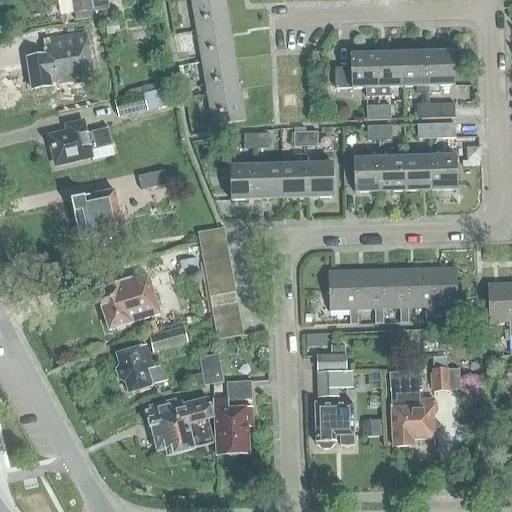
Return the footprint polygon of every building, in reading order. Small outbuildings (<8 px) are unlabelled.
[(56,0),(60,17),(74,14),(75,22),(91,19),(90,12),(93,11),(90,0),(56,0)] [(197,0),(190,1),(196,33),(228,27),(223,0),(197,0)] [(196,33),(201,65),(233,59),(228,27),(196,33)] [(93,84),(86,35),(42,42),(44,54),(36,56),(37,59),(26,60),(30,91),(50,88),(50,86),(56,85),(57,87),(59,89),(67,88),(71,83),(73,83),(73,87),(93,84)] [(426,54),(427,89),(427,94),(440,94),(440,89),(453,88),(452,53),(426,54)] [(401,54),(376,55),(377,98),(389,98),(389,90),(402,90),(401,54)] [(427,96),(427,94),(427,89),(426,54),(401,54),(402,90),(415,89),(415,96),(427,96)] [(365,98),(377,98),(376,55),(350,55),(350,69),(334,69),(335,90),(351,90),(351,91),(365,90),(365,98)] [(201,65),(207,96),(239,91),(233,59),(201,65)] [(118,120),(134,116),(148,113),(172,107),(168,90),(143,95),(114,102),(118,120)] [(239,91),(207,96),(212,128),(244,122),(239,91)] [(428,121),(427,106),(416,107),(416,121),(428,121)] [(427,106),(428,121),(453,120),(453,106),(427,106)] [(389,107),(377,108),(378,122),(389,121),(389,107)] [(378,122),(377,108),(366,108),(366,122),(378,122)] [(85,137),(82,124),(66,128),(67,134),(48,139),(55,168),(91,159),(90,154),(112,148),(108,131),(85,137)] [(428,127),(428,141),(454,140),(453,126),(428,127)] [(417,141),(428,141),(428,127),(416,127),(417,141)] [(378,129),(378,142),(390,142),(390,128),(378,129)] [(367,143),(378,142),(378,129),(366,129),(367,143)] [(304,135),(305,149),(317,149),(316,134),(304,135)] [(305,149),(304,135),(293,135),(293,149),(305,149)] [(255,150),(255,136),(243,136),(243,151),(255,150)] [(255,136),(255,150),(267,150),(266,136),(255,136)] [(354,195),(379,195),(378,152),(367,152),(366,161),(353,161),(354,195)] [(379,195),(405,194),(404,159),(390,160),(390,152),(378,152),(379,195)] [(280,166),(281,201),(307,201),(305,165),(306,165),(305,155),(294,155),(294,166),(280,166)] [(454,158),(429,159),(430,193),(455,193),(454,158)] [(430,193),(429,159),(404,159),(405,194),(430,193)] [(305,165),(307,201),(332,200),(331,165),(306,165),(305,165)] [(256,202),(281,201),(280,166),(256,167),(256,202)] [(256,202),(256,167),(229,168),(230,203),(256,202)] [(167,190),(165,176),(139,180),(141,193),(167,190)] [(122,233),(114,193),(70,202),(75,226),(77,225),(81,243),(93,240),(94,248),(97,249),(105,248),(108,243),(107,236),(122,233)] [(197,235),(199,246),(225,241),(223,230),(197,235)] [(199,246),(201,256),(226,251),(225,241),(199,246)] [(203,267),(228,262),(226,251),(201,256),(203,267)] [(230,273),(228,262),(203,267),(205,278),(230,273)] [(430,309),(432,309),(449,309),(450,324),(458,324),(458,307),(456,307),(455,270),(429,271),(430,309)] [(404,271),(379,272),(380,311),(382,311),(399,310),(400,325),(408,325),(407,310),(405,310),(404,271)] [(429,271),(404,271),(405,310),(407,310),(424,310),(424,325),(433,325),(432,309),(430,309),(429,271)] [(355,312),(357,312),(374,311),(374,326),(383,326),(382,311),(380,311),(379,272),(354,273),(355,312)] [(232,283),(230,273),(205,278),(207,288),(232,283)] [(355,312),(354,273),(329,274),(330,312),(349,312),(349,327),(357,327),(357,312),(355,312)] [(160,315),(148,277),(131,282),(131,280),(110,287),(110,289),(96,293),(108,331),(160,315)] [(234,294),(232,283),(207,288),(209,299),(234,294)] [(511,285),(488,287),(488,326),(509,325),(509,339),(511,338),(511,285)] [(211,309),(236,305),(234,294),(209,299),(211,309)] [(238,315),(236,305),(211,309),(213,319),(238,315)] [(240,326),(238,315),(213,319),(215,331),(240,326)] [(242,337),(240,326),(215,331),(217,342),(242,337)] [(187,346),(183,330),(149,339),(153,355),(187,346)] [(345,372),(344,346),(330,346),(330,357),(316,357),(316,373),(345,372)] [(162,367),(153,370),(146,347),(116,356),(119,366),(116,373),(118,381),(126,385),(129,395),(167,383),(162,367)] [(224,383),(218,356),(199,359),(205,387),(224,383)] [(448,393),(447,370),(432,370),(432,393),(448,393)] [(408,374),(408,372),(397,372),(397,375),(388,375),(389,393),(391,393),(391,405),(390,405),(392,449),(412,448),(412,441),(433,440),(432,416),(434,416),(434,401),(418,401),(418,392),(421,392),(420,374),(408,374)] [(353,386),(353,373),(316,374),(316,400),(338,399),(338,387),(353,386)] [(251,383),(227,383),(228,402),(233,401),(252,401),(251,383)] [(213,420),(213,419),(208,400),(183,406),(183,404),(177,406),(176,401),(147,408),(148,413),(145,414),(149,430),(151,429),(157,453),(165,451),(167,458),(194,452),(194,450),(213,445),(207,421),(213,420)] [(228,411),(227,400),(214,401),(217,457),(249,455),(248,430),(253,430),(252,409),(228,411)] [(353,444),(352,405),(315,406),(316,446),(322,452),(329,452),(336,446),(335,437),(340,437),(340,445),(353,444)] [(376,425),(376,421),(363,422),(364,438),(383,437),(382,425),(376,425)]
